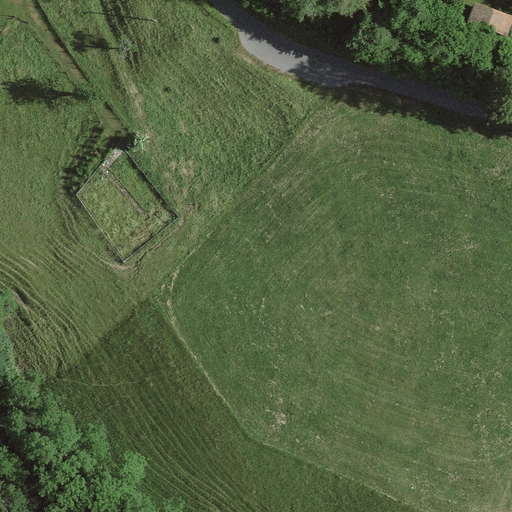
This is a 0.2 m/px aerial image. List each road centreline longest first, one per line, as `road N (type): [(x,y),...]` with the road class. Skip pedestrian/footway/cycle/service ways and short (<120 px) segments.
road 1 (unclassified): [(511,118),(317,63),(261,34),(220,0)]
road 2 (track): [(511,83),(456,65),(374,17),(365,0)]
